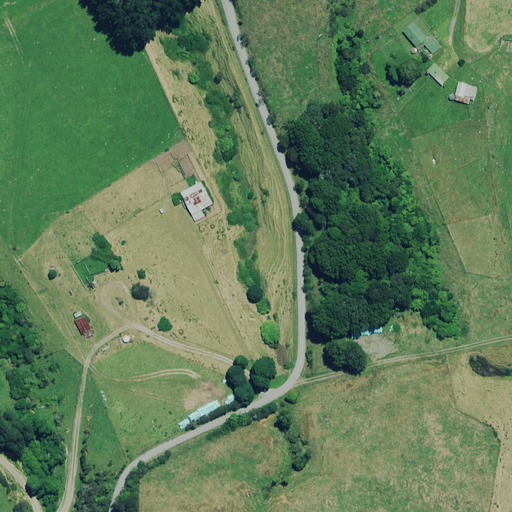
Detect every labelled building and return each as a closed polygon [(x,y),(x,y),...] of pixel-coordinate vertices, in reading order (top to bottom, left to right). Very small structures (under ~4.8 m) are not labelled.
[(428,38),(414,22),(403,31),(419,51),(425,46),(433,55),(442,48),(431,35),(428,38)] [(450,78),(435,63),(427,72),(442,86),(450,78)] [(467,86),(467,85),(459,83),(456,96),(450,94),(449,99),(469,105),(470,100),(474,101),(478,89),(467,86)] [(202,183),(181,194),(181,195),(174,198),(177,205),(184,201),(195,222),(205,217),(202,211),(213,205),(202,183)] [(91,330),(84,317),(75,321),(82,335),(91,330)]
